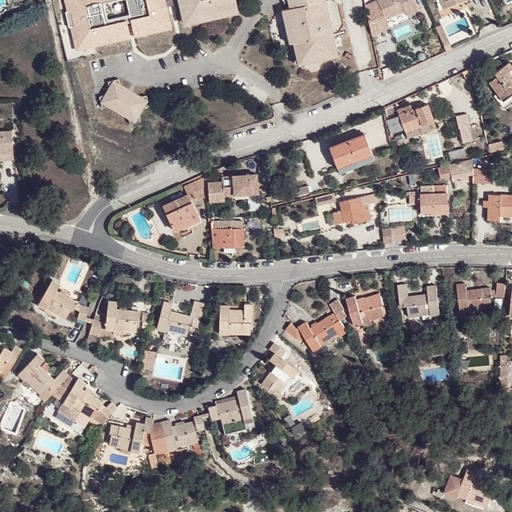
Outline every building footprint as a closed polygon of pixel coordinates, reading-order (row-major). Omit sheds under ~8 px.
[(62,0),(74,52),(172,31),(165,0),(62,0)] [(330,0),(329,0),(324,1),(323,0),(174,0),(175,4),(176,4),(183,3),(183,6),(180,7),(182,16),(179,20),(189,26),(192,22),(200,21),(199,18),(203,17),(204,21),(218,18),(237,14),(234,0),(282,0),(284,4),(288,3),(289,9),(281,10),(288,44),(292,43),(295,57),(292,64),(297,66),(303,69),(305,65),(311,64),(329,60),(334,62),(341,52),(334,49),(331,34),(336,33),(342,24),(338,5),(330,0)] [(410,10),(412,14),(419,10),(414,0),(379,0),(379,1),(381,7),(387,20),(405,12),(410,10)] [(444,0),(438,0),(443,10),(448,8),(444,0)] [(442,26),(437,29),(446,48),(451,46),(442,26)] [(494,96),(503,108),(511,101),(511,66),(511,67),(509,63),(495,73),(498,77),(490,83),(498,94),(494,96)] [(132,126),(143,123),(142,116),(154,95),(160,94),(158,83),(152,84),(131,72),(129,66),(118,68),(120,73),(107,95),(101,96),(103,107),(108,106),(130,119),(132,126)] [(399,114),(412,110),(411,104),(398,109),(399,114)] [(406,132),(435,122),(429,104),(412,110),(399,114),(406,132)] [(461,128),(470,126),(468,114),(456,116),(459,129),(461,128)] [(437,129),(435,122),(406,132),(408,138),(437,129)] [(473,126),(470,126),(461,128),(464,142),(473,140),(470,129),(474,128),(473,126)] [(0,130),(0,158),(15,158),(14,130),(0,130)] [(338,167),(372,155),(364,135),(331,147),(338,167)] [(451,159),(467,156),(465,148),(449,151),(451,159)] [(375,161),(372,155),(338,167),(341,173),(375,161)] [(473,169),(473,160),(439,168),(441,178),(452,176),(453,179),(473,174),(473,169)] [(259,174),(268,174),(267,166),(259,167),(259,174)] [(473,174),(473,183),(490,182),(491,170),(473,169),(473,174)] [(223,181),(208,182),(209,188),(209,196),(210,201),(225,199),(225,194),(235,194),(258,192),(257,173),(223,176),(223,181)] [(296,195),(309,192),(307,185),(294,188),(296,195)] [(407,187),(407,191),(418,191),(418,194),(431,194),(431,191),(431,187),(434,187),(447,186),(447,185),(407,187)] [(447,186),(434,187),(434,191),(431,191),(431,194),(418,194),(418,191),(407,191),(407,198),(410,198),(411,204),(420,204),(421,214),(433,214),(448,213),(447,186)] [(197,201),(209,196),(209,188),(194,194),(197,201)] [(190,227),(202,221),(189,194),(164,205),(175,230),(189,223),(190,227)] [(315,196),(316,204),(335,203),(334,194),(315,196)] [(363,205),(375,202),(373,194),(340,202),(343,211),(334,213),(337,223),(353,219),(357,218),(359,222),(371,219),(369,209),(364,210),(363,205)] [(500,216),(511,216),(511,195),(489,194),(489,201),(484,200),(483,207),(489,207),(488,219),(499,221),(500,216)] [(243,220),(211,220),(213,247),(225,247),(235,247),(244,247),(244,229),(243,229),(243,220)] [(391,227),(382,228),(384,242),(393,241),(391,227)] [(283,228),(273,229),(274,236),(284,235),(283,228)] [(85,321),(87,316),(90,307),(84,305),(64,294),(59,291),(57,290),(61,284),(53,280),(39,305),(47,309),(47,307),(52,299),(55,300),(53,304),(57,306),(54,311),(66,318),(71,309),(74,310),(75,308),(80,311),(78,318),(85,321)] [(506,296),(507,283),(499,282),(498,289),(492,289),(492,287),(468,289),(467,283),(458,283),(462,312),(471,311),(470,309),(469,299),(473,298),(473,303),(478,302),(478,308),(492,307),(492,296),(499,295),(506,296)] [(409,316),(423,314),(423,308),(427,308),(426,303),(430,303),(430,313),(431,314),(440,313),(438,285),(428,286),(429,293),(408,295),(407,283),(399,284),(401,305),(408,305),(409,316)] [(340,304),(333,309),(336,313),(341,320),(347,316),(352,314),(356,325),(364,323),(364,321),(361,311),(364,310),(365,314),(369,313),(371,319),(385,315),(382,305),(384,304),(381,296),(359,302),(357,296),(348,299),(351,308),(344,310),(340,304)] [(469,299),(470,309),(478,308),(478,302),(473,303),(473,298),(469,299)] [(52,299),(47,307),(54,311),(57,306),(53,304),(55,300),(52,299)] [(96,313),(94,319),(93,323),(90,332),(89,333),(98,335),(101,328),(115,330),(115,328),(116,317),(120,318),(119,322),(122,323),(122,329),(137,331),(138,320),(140,320),(141,311),(117,308),(118,301),(109,300),(108,316),(96,313)] [(337,300),(330,305),(333,309),(340,304),(337,300)] [(166,331),(166,330),(169,320),(172,321),(171,324),(175,325),(173,331),(188,335),(191,325),(199,327),(204,309),(196,308),(194,316),(171,310),(173,303),(164,301),(157,329),(166,331)] [(245,305),(245,309),(245,314),(230,314),(230,309),(230,306),(221,306),(220,334),(229,334),(229,333),(229,323),(233,323),(233,327),(237,327),(236,333),(251,333),(252,323),(253,323),(253,304),(245,305)] [(364,321),(371,319),(369,313),(365,314),(364,310),(361,311),(364,321)] [(348,331),(341,320),(336,313),(312,328),(307,321),(297,327),(291,323),(286,330),(301,341),(307,337),(316,351),(323,346),(322,344),(317,336),(319,335),(321,337),(325,335),(328,340),(339,333),(341,335),(348,331)] [(169,320),(166,330),(173,331),(175,325),(171,324),(172,321),(169,320)] [(317,336),(322,344),(328,340),(325,335),(321,337),(319,335),(317,336)] [(279,393),(287,381),(282,378),(284,375),(281,372),(283,369),(292,375),(293,376),(298,369),(285,360),(290,353),(275,342),(270,349),(275,352),(270,359),(276,364),(274,367),(268,374),(262,383),(270,388),(270,387),(279,393)] [(0,377),(4,379),(22,349),(15,346),(12,351),(4,347),(0,353),(0,377)] [(144,350),(140,368),(152,371),(155,352),(144,350)] [(37,354),(18,374),(24,380),(22,382),(27,387),(31,383),(41,394),(39,395),(44,401),(54,391),(68,376),(69,375),(64,369),(54,379),(39,364),(44,360),(37,354)] [(282,378),(287,381),(292,375),(283,369),(281,372),(284,375),(282,378)] [(52,395),(64,402),(76,382),(68,376),(54,391),(52,395)] [(64,402),(57,414),(73,424),(81,410),(103,424),(107,417),(117,407),(112,401),(106,407),(100,404),(102,401),(82,389),(86,382),(78,378),(76,382),(64,402)] [(224,434),(227,433),(252,427),(256,427),(246,388),(236,390),(237,395),(238,399),(208,406),(209,412),(210,415),(211,419),(220,417),(224,434)] [(237,395),(217,399),(208,405),(208,406),(238,399),(237,395)] [(202,417),(201,414),(194,415),(195,421),(172,426),(170,419),(161,421),(153,423),(150,436),(152,445),(155,452),(168,449),(177,446),(177,445),(174,435),(178,435),(179,439),(183,438),(184,443),(197,441),(195,430),(205,428),(202,417)] [(150,436),(153,418),(146,417),(145,423),(136,421),(134,429),(111,424),(109,433),(111,434),(109,444),(123,447),(124,440),(129,441),(129,437),(133,437),(131,448),(130,450),(139,451),(141,442),(152,445),(150,436)] [(252,427),(227,433),(229,445),(255,440),(252,427)] [(174,435),(177,445),(184,443),(183,438),(179,439),(178,435),(174,435)] [(124,440),(123,447),(131,448),(133,437),(129,437),(129,441),(124,440)] [(478,493),(476,500),(490,505),(493,495),(495,496),(498,487),(489,484),(479,480),(475,479),(478,472),(469,468),(465,479),(451,474),(445,492),(458,497),(460,494),(468,497),(472,488),(476,489),(475,492),(478,493)] [(468,497),(476,500),(478,493),(475,492),(476,489),(472,488),(468,497)]
